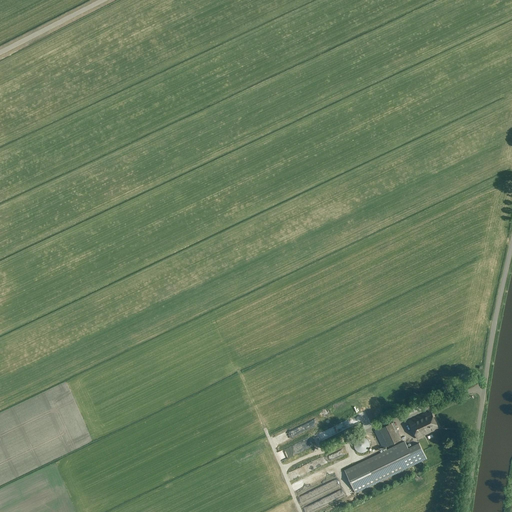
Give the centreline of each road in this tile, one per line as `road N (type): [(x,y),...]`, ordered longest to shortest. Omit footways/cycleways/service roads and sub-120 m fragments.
road 1 (unclassified): [(465,511),(511,242)]
road 2 (unknown): [(484,384),(351,436),(355,459)]
